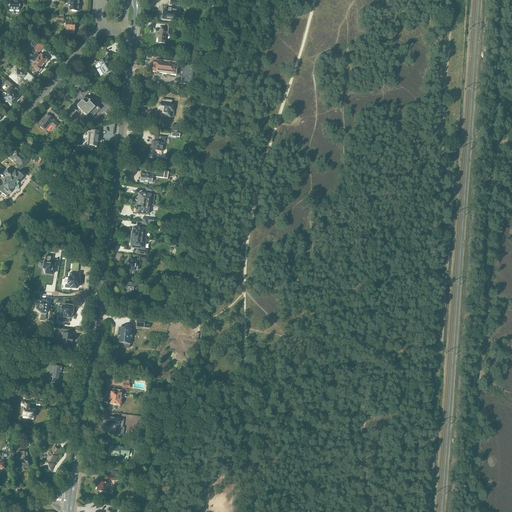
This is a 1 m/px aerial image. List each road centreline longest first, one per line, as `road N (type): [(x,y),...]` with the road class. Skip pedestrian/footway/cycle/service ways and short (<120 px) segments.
road 1 (secondary): [(72,501),(137,0)]
road 2 (residential): [(99,0),(99,28),(0,145)]
